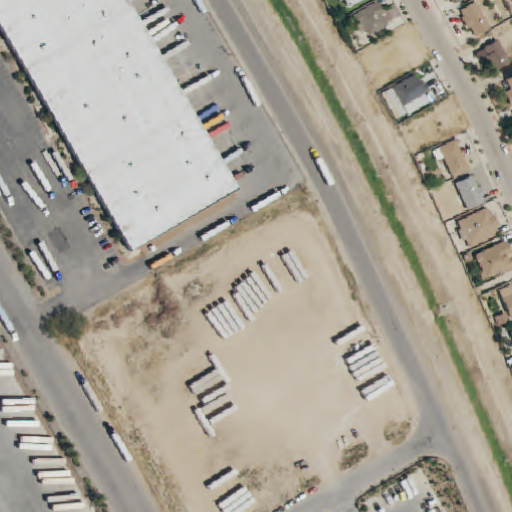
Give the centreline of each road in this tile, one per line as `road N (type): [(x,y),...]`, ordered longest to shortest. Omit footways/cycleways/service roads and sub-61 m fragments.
road 1 (tertiary): [(219,0),(331,192),(482,511)]
road 2 (residential): [(134,511),(0,274)]
road 3 (residential): [(414,0),(511,178)]
road 4 (residential): [(440,432),(309,511)]
